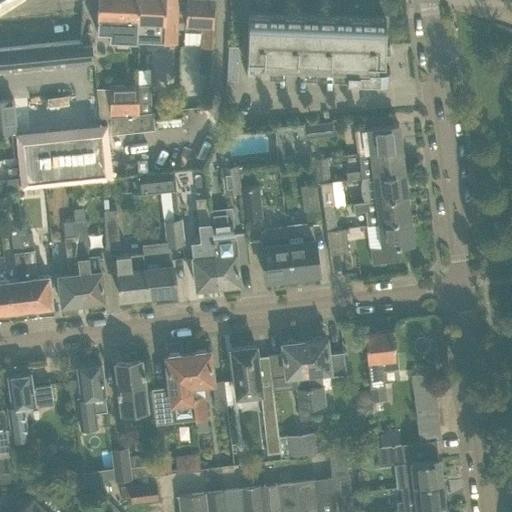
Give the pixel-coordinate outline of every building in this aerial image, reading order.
[(135,41),(136,21),(137,0),(97,0),(96,31),(108,32),(107,40),(135,41)] [(135,41),(175,43),(177,0),(137,0),(136,21),(135,41)] [(185,0),(183,43),(200,44),(198,72),(210,73),(213,0),(185,0)] [(389,68),(377,68),(377,63),(384,64),(384,56),(390,55),(389,45),(385,46),(385,20),(248,15),(246,59),(255,59),(255,70),(346,74),(345,79),(388,81),(389,68)] [(81,40),(77,40),(0,47),(0,70),(93,61),(91,42),(81,43),(81,40)] [(226,79),(236,80),(238,46),(228,45),(226,79)] [(137,85),(138,113),(151,112),(150,84),(137,85)] [(137,85),(111,85),(112,116),(138,113),(137,85)] [(11,99),(0,100),(0,131),(3,131),(14,130),(11,99)] [(138,113),(112,116),(109,116),(110,133),(154,129),(152,112),(151,112),(138,113)] [(156,118),(157,127),(181,125),(180,116),(156,118)] [(307,125),(308,137),(335,134),(333,121),(307,125)] [(106,124),(35,132),(15,134),(18,157),(19,167),(21,187),(21,188),(111,178),(106,124)] [(401,148),(398,124),(359,128),(362,153),(401,148)] [(311,157),(308,137),(307,125),(279,128),(283,161),(311,157)] [(401,148),(362,153),(357,153),(360,177),(403,171),(401,148)] [(123,149),(123,165),(147,165),(147,149),(123,149)] [(311,160),(313,176),(330,174),(328,157),(311,160)] [(240,189),(240,186),(238,165),(221,167),(224,191),(240,189)] [(7,178),(0,179),(0,189),(16,188),(21,187),(19,167),(10,168),(11,178),(7,178)] [(135,175),(137,191),(176,187),(174,171),(135,175)] [(406,195),(403,171),(360,177),(363,201),(406,195)] [(322,206),(333,204),(334,204),(331,181),(320,183),(322,206)] [(240,189),(244,218),(263,216),(259,184),(240,186),(240,189)] [(319,209),(315,185),(301,187),(304,211),(319,209)] [(406,195),(363,201),(352,202),(353,211),(365,210),(367,224),(377,223),(409,219),(406,195)] [(194,198),(197,223),(199,239),(190,240),(195,287),(217,284),(210,224),(207,197),(194,198)] [(333,204),(322,206),(326,230),(336,229),(333,204)] [(117,208),(103,209),(105,248),(119,247),(117,208)] [(180,217),(163,219),(167,246),(183,244),(180,217)] [(87,247),(84,218),(73,219),(73,220),(82,302),(104,299),(100,269),(99,254),(88,255),(87,247)] [(377,223),(378,227),(381,247),(369,249),(371,263),(399,259),(397,245),(412,243),(409,219),(377,223)] [(60,304),(82,302),(73,220),(63,221),(65,238),(64,238),(68,273),(57,274),(60,304)] [(210,224),(217,284),(225,283),(228,285),(233,285),(234,282),(238,282),(235,249),(236,249),(234,237),(233,237),(232,222),(210,224)] [(312,225),(286,227),(292,275),(318,272),(312,225)] [(292,275),(286,227),(259,231),(265,279),(292,275)] [(21,228),(11,229),(17,279),(7,280),(11,310),(30,308),(24,260),(24,250),(21,234),(21,233),(21,228)] [(344,228),(336,229),(326,230),(328,254),(348,252),(344,228)] [(32,233),(21,234),(24,250),(34,249),(32,233)] [(37,276),(34,249),(24,250),(24,260),(30,308),(52,305),(48,275),(55,274),(52,249),(42,250),(45,275),(37,276)] [(159,265),(145,267),(148,294),(176,291),(173,265),(171,265),(170,250),(158,251),(159,265)] [(148,294),(145,267),(143,251),(115,254),(120,298),(148,294)] [(347,264),(355,263),(354,255),(346,257),(347,264)] [(0,311),(11,310),(7,280),(0,280),(0,311)] [(391,330),(364,333),(371,400),(385,398),(382,369),(397,367),(395,347),(393,347),(391,330)] [(309,339),(303,340),(311,406),(325,405),(321,371),(329,370),(342,368),(341,353),(342,352),(342,351),(327,353),(325,337),(321,338),(318,335),(311,336),(309,339)] [(283,353),(268,354),(272,391),(296,388),(299,408),(311,406),(303,340),(298,340),(294,338),(288,339),(285,342),(281,342),(283,353)] [(272,391),(268,354),(256,356),(255,345),(230,348),(236,396),(272,391)] [(209,350),(187,353),(194,418),(206,417),(202,384),(212,382),(209,350)] [(155,423),(194,418),(187,353),(165,355),(168,386),(151,388),(155,423)] [(146,409),(141,369),(140,358),(114,362),(118,388),(116,388),(117,394),(118,394),(121,412),(146,409)] [(77,367),(79,386),(81,397),(77,398),(82,444),(98,442),(92,397),(104,395),(100,364),(77,367)] [(411,374),(413,394),(435,391),(433,372),(411,374)] [(53,403),(50,384),(34,386),(34,389),(33,389),(30,373),(7,376),(11,407),(7,407),(12,440),(12,439),(13,447),(28,445),(27,437),(28,437),(23,406),(35,405),(35,403),(36,403),(37,406),(53,403)] [(437,404),(435,391),(413,394),(414,406),(437,404)] [(367,393),(353,394),(356,416),(370,414),(367,393)] [(225,397),(214,399),(215,408),(216,408),(226,407),(225,397)] [(437,404),(414,406),(416,418),(438,415),(437,404)] [(438,415),(416,418),(417,429),(439,427),(438,415)] [(206,417),(194,418),(196,431),(208,430),(206,417)] [(441,438),(439,427),(417,429),(419,441),(430,440),(441,438)] [(0,454),(10,454),(6,428),(0,428),(0,454)] [(312,431),(278,436),(281,456),(288,455),(288,457),(315,454),(312,431)] [(403,443),(404,447),(387,449),(389,461),(405,459),(405,462),(396,463),(399,486),(403,485),(440,481),(437,458),(433,459),(430,440),(419,441),(403,443)] [(130,477),(128,466),(127,454),(126,447),(111,449),(115,479),(130,477)] [(333,493),(339,493),(349,492),(345,451),(328,453),(330,476),(333,493)] [(136,453),(127,454),(128,466),(141,464),(140,456),(136,453)] [(72,462),(57,464),(59,485),(75,483),(72,462)] [(160,462),(141,464),(128,466),(130,477),(162,473),(160,462)] [(330,476),(313,478),(316,502),(316,511),(335,511),(333,493),(330,476)] [(313,478),(294,481),(296,500),(296,511),(316,511),(316,502),(313,478)] [(106,480),(85,483),(86,493),(100,491),(103,495),(107,490),(106,480)] [(294,481),(276,483),(278,498),(277,511),(296,511),(296,500),(294,481)] [(440,481),(403,485),(405,497),(398,498),(400,510),(443,505),(440,481)] [(131,501),(157,497),(155,482),(129,485),(131,501)] [(85,483),(78,484),(70,485),(71,495),(86,493),(85,483)] [(276,483),(257,485),(260,509),(260,511),(277,511),(278,498),(276,483)] [(257,485),(240,487),(243,511),(242,511),(260,511),(260,509),(257,485)] [(240,487),(223,489),(225,511),(242,511),(243,511),(240,487)] [(225,511),(223,489),(204,492),(206,511),(225,511)] [(206,511),(204,492),(177,495),(179,511),(206,511)] [(349,492),(339,493),(341,507),(351,506),(349,492)] [(44,494),(34,495),(15,511),(50,511),(56,507),(44,494)] [(118,511),(119,511),(103,495),(95,502),(104,511),(118,511)]
